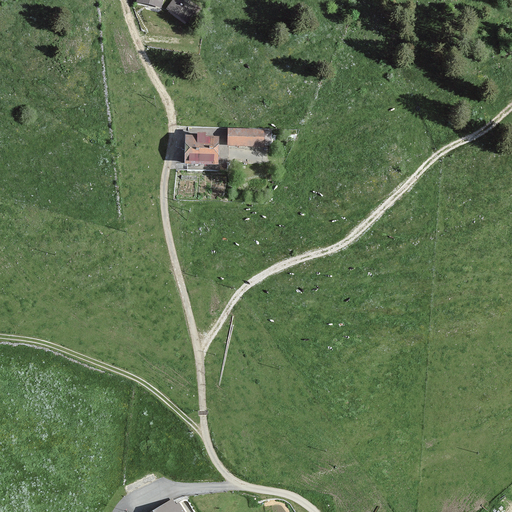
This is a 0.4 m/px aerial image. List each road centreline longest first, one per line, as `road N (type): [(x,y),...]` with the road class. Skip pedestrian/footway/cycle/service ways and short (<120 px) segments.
road 1 (residential): [(317,511),(296,491),(250,485),(216,460),(199,340),(163,208),(173,124),(121,0)]
road 2 (track): [(199,340),(244,285),(358,229),(511,100)]
road 3 (track): [(0,335),(122,370),(212,442)]
